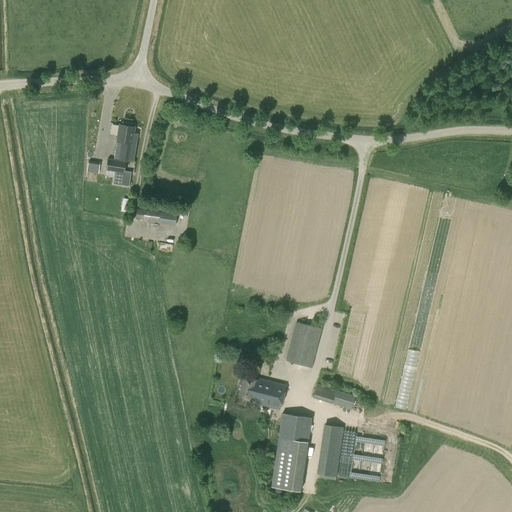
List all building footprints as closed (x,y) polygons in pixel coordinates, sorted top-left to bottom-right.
[(122,125),(119,125),(114,159),(133,162),(137,138),(133,137),(135,127),(132,127),(133,124),(122,122),(122,125)] [(125,172),(126,162),(107,159),(106,170),(115,171),(113,184),(129,186),(131,172),(125,172)] [(89,171),(100,172),(101,163),(89,162),(89,171)] [(166,193),(161,186),(155,191),(159,197),(166,193)] [(177,214),(136,209),(135,220),(175,225),(177,214)] [(312,368),(322,329),(296,322),(286,361),(312,368)] [(241,376),(236,396),(250,400),(254,401),(254,404),(279,410),(286,385),(256,378),(256,380),(241,376)] [(351,409),(355,396),(335,389),(317,383),(313,398),(351,409)] [(282,413),(278,437),(276,449),(306,453),(311,417),(282,413)] [(336,476),(343,427),(325,425),(318,474),(336,476)] [(384,455),(386,440),(358,435),(355,459),(365,460),(364,468),(381,470),(384,455)]
